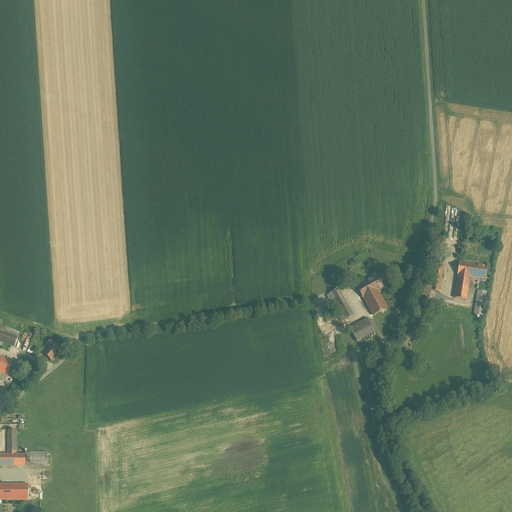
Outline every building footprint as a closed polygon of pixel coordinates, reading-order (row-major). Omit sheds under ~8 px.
[(447,245),(438,243),(436,259),(444,260),(447,245)] [(432,286),(421,282),(412,312),(423,315),(430,291),(439,292),(444,260),(436,259),(432,286)] [(472,265),(459,263),(457,275),(458,275),(454,298),(466,300),(470,277),(472,265)] [(487,267),(472,265),(470,277),(485,279),(487,267)] [(345,271),(340,274),(344,281),(349,278),(348,275),(345,271)] [(381,273),(371,279),(377,291),(388,285),(381,273)] [(377,291),(371,279),(357,287),(363,299),(373,316),(387,308),(377,291)] [(353,316),(338,289),(327,295),(342,322),(353,316)] [(485,297),(477,296),(474,314),(482,315),(485,297)] [(367,319),(350,329),(357,342),(375,332),(367,319)] [(0,324),(0,330),(18,337),(20,333),(3,326),(0,324)] [(18,337),(0,330),(0,341),(14,347),(14,346),(18,337)] [(54,343),(54,344),(51,340),(46,345),(50,348),(45,353),(51,360),(54,357),(54,356),(58,353),(61,350),(54,343)] [(13,362),(0,356),(0,379),(5,381),(13,362)] [(16,430),(8,430),(8,454),(16,455),(16,430)] [(8,454),(2,454),(0,454),(0,466),(47,467),(47,453),(25,453),(25,455),(16,455),(8,454)] [(29,485),(0,484),(0,500),(28,501),(29,485)]
